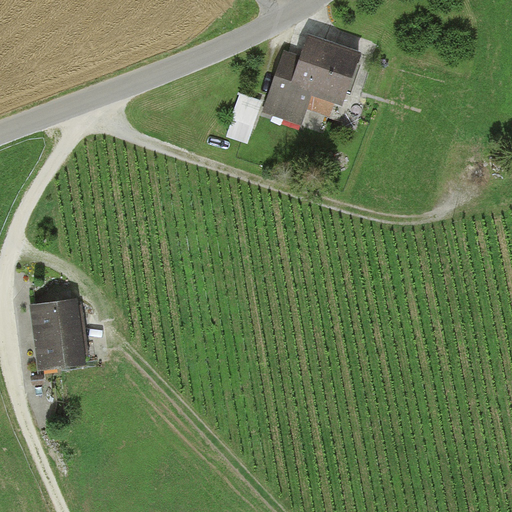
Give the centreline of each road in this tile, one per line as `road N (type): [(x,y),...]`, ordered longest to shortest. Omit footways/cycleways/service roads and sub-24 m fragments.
road 1 (track): [(58,511),(2,349),(5,270),(34,188),(83,109),(216,170),(372,216),(436,215),(466,193)]
road 2 (unclassified): [(288,13),(83,109),(0,138)]
road 3 (track): [(278,511),(102,324)]
road 4 (track): [(12,250),(56,267),(90,300),(102,324),(102,353)]
